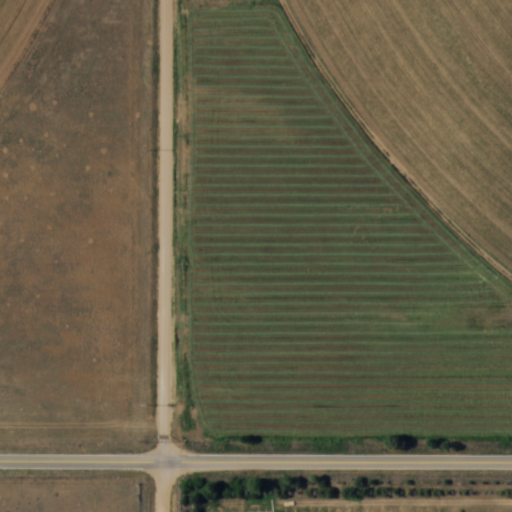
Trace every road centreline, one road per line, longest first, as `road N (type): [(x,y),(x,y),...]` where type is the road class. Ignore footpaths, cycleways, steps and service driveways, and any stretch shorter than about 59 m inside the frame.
road 1 (residential): [(164,511),(167,0)]
road 2 (tertiary): [(511,461),(0,460)]
